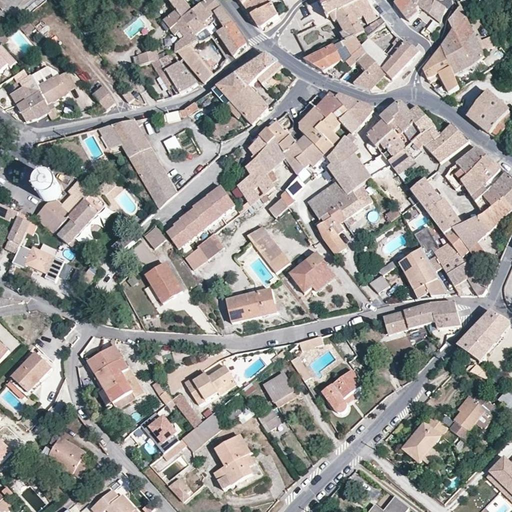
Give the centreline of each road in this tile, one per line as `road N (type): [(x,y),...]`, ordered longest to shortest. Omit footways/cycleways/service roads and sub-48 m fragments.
road 1 (residential): [(488,301),(451,299),(236,343),(87,329)]
road 2 (tertiary): [(289,511),(488,301)]
road 3 (residential): [(28,135),(184,102),(265,44)]
road 4 (residential): [(87,329),(72,370),(83,412),(172,511)]
road 5 (residential): [(162,217),(309,75)]
